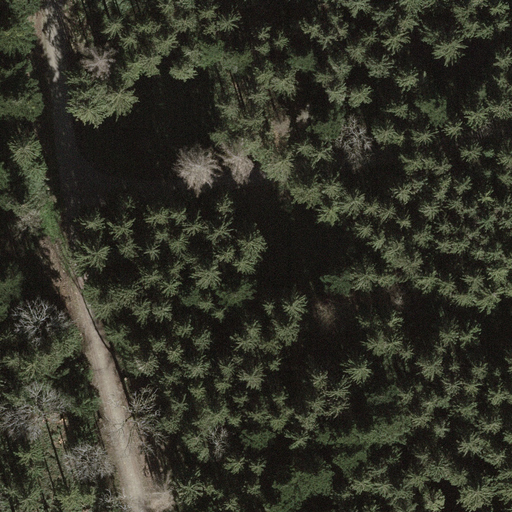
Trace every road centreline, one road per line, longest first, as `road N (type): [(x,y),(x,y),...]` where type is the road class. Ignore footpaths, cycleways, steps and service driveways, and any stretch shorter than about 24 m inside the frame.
road 1 (track): [(52,0),(69,199),(108,424),(132,511)]
road 2 (track): [(69,199),(511,131)]
